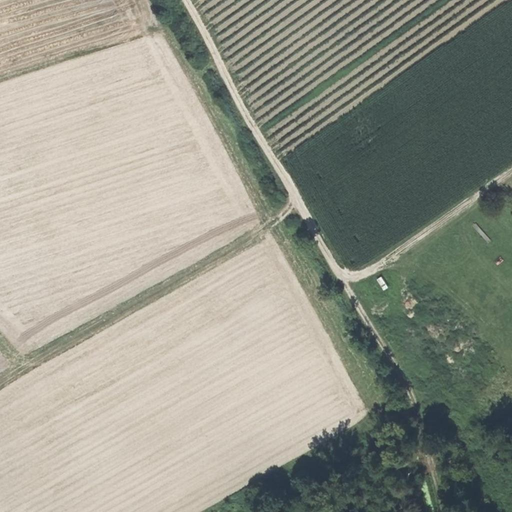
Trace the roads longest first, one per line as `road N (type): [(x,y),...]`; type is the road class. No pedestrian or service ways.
road 1 (track): [(186,0),(402,378),(443,511)]
road 2 (track): [(301,205),(0,386)]
road 3 (track): [(342,278),(366,274),(511,168)]
